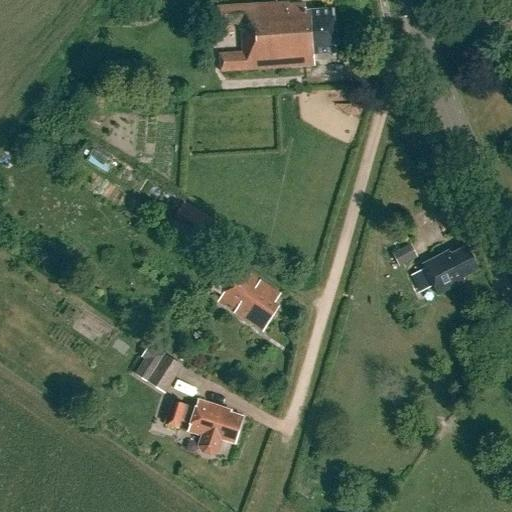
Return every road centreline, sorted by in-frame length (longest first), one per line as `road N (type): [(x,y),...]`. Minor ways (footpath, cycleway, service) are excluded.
road 1 (unclassified): [(286,437),(387,76),(420,37)]
road 2 (secondary): [(511,242),(420,37)]
